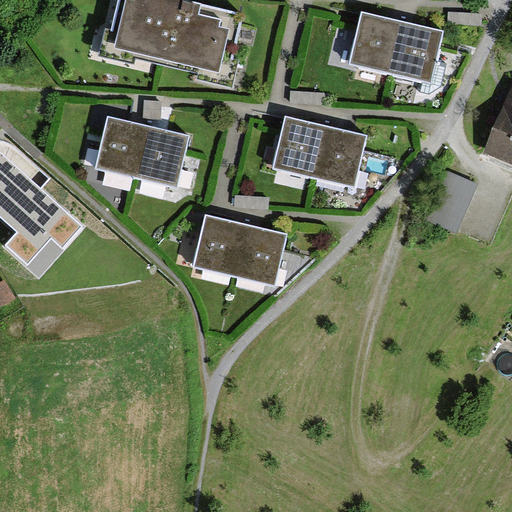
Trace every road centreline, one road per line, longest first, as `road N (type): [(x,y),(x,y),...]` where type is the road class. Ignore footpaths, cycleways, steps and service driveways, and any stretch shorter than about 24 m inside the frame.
road 1 (residential): [(237,345),(406,185),(444,135),(505,0)]
road 2 (track): [(406,185),(354,413),(371,456),(402,452)]
road 3 (track): [(192,511),(219,373),(237,345)]
